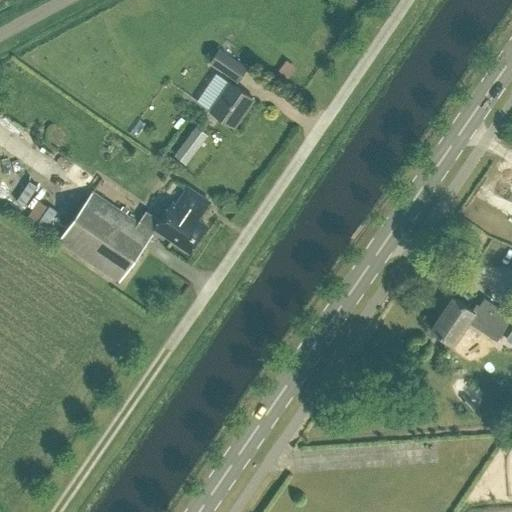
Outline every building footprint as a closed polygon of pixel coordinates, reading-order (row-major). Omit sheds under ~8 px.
[(238,82),(248,67),(219,47),(209,62),(238,82)] [(235,127),(255,99),(230,81),(210,110),(235,127)] [(196,126),(174,155),(186,164),(208,135),(196,126)] [(201,214),(210,200),(189,186),(177,204),(173,201),(161,218),(147,209),(139,222),(94,191),(60,241),(119,282),(157,227),(191,250),(208,225),(196,217),(199,213),(201,214)] [(476,311),(453,296),(431,329),(455,345),(470,322),(481,330),(497,341),(511,318),(511,316),(497,306),(485,298),(476,311)]
